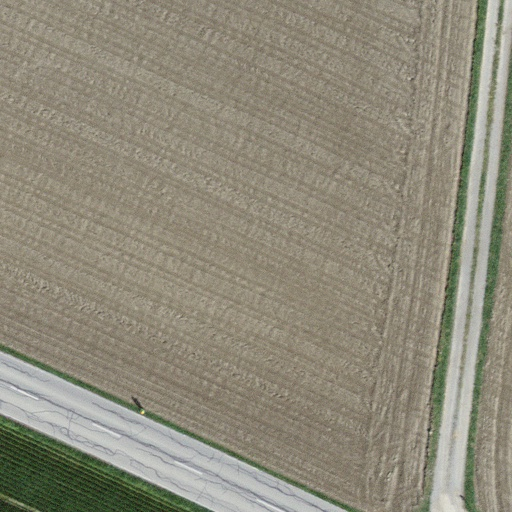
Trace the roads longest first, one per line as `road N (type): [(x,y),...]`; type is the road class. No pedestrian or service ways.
road 1 (track): [(506,0),(454,511)]
road 2 (unclassified): [(267,511),(0,392)]
